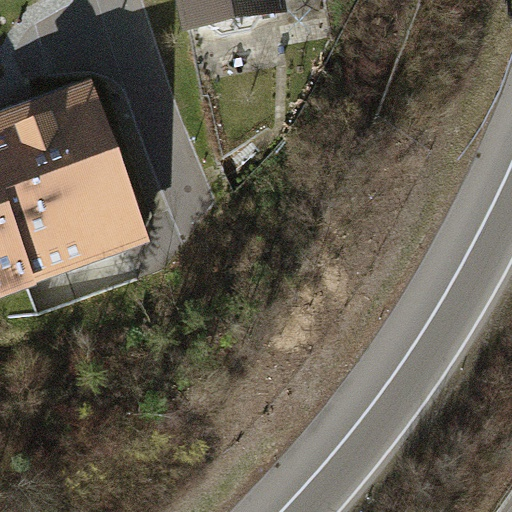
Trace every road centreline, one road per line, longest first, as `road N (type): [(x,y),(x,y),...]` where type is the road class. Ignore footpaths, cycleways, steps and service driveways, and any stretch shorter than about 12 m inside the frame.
road 1 (motorway): [(511,216),(399,405),(311,511)]
road 2 (residential): [(116,0),(178,208)]
